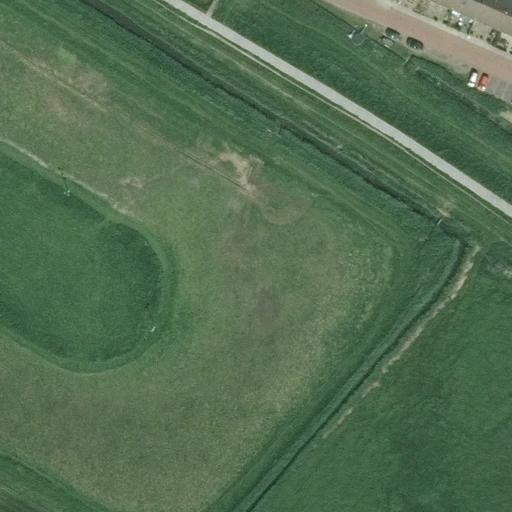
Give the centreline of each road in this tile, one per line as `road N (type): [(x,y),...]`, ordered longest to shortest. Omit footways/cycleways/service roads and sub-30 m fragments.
road 1 (unclassified): [(511,211),(172,0)]
road 2 (unclassified): [(511,71),(348,0)]
